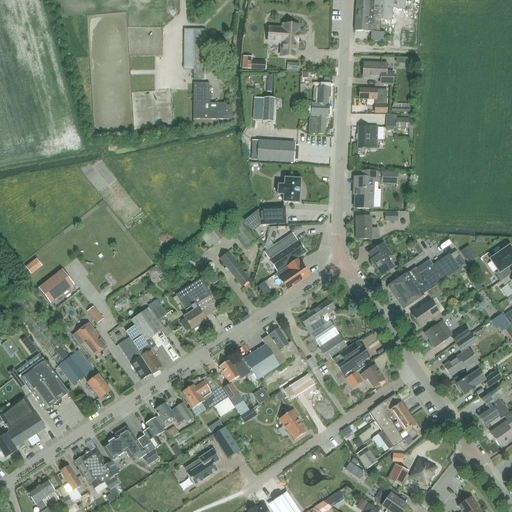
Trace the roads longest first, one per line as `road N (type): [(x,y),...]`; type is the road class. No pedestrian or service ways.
road 1 (residential): [(5,484),(343,266)]
road 2 (residential): [(343,266),(346,0)]
road 3 (residential): [(416,371),(251,487)]
road 4 (residential): [(416,371),(343,266)]
